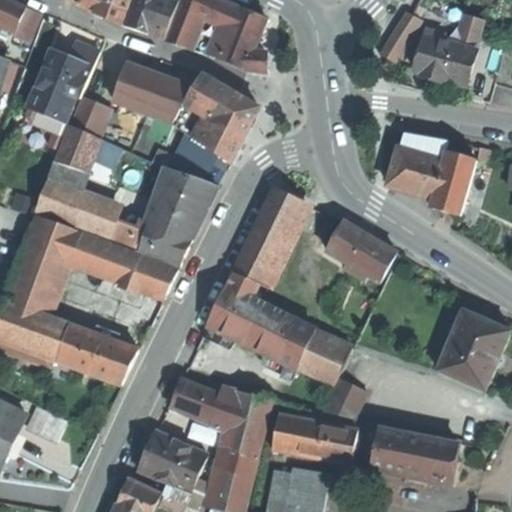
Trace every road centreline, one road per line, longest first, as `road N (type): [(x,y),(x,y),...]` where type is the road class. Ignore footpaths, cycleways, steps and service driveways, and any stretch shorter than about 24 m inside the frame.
road 1 (residential): [(328,141),(281,157),(251,179),(93,508)]
road 2 (secondary): [(511,296),(370,203),(341,174),(328,141)]
road 3 (residential): [(267,94),(42,0)]
road 4 (residential): [(322,93),(511,123)]
road 5 (residential): [(511,418),(363,366)]
